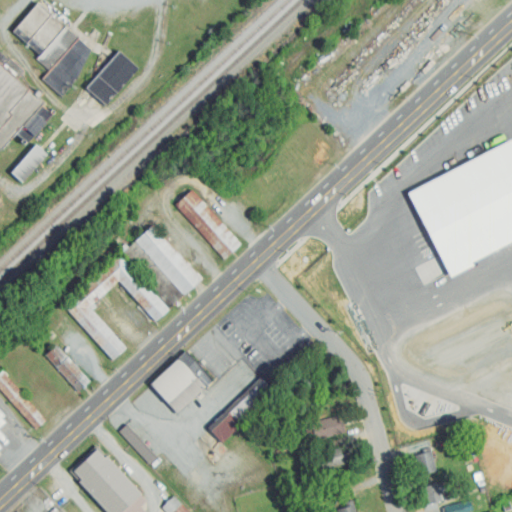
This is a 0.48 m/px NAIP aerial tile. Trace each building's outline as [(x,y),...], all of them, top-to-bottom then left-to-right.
[(37,4),(91,50),(77,78),(63,95),(43,78),(51,67),(40,58),(43,55),(15,30),(37,4)] [(118,51),(138,69),(106,105),(86,87),(118,51)] [(0,67),(42,103),(0,152),(0,67)] [(408,192),(511,138),(511,241),(473,261),(475,265),(451,277),(408,192)] [(12,170),(24,181),(51,154),(38,142),(12,170)] [(176,205),(224,259),(241,244),(193,190),(176,205)] [(135,241),(183,295),(201,279),(152,225),(135,241)] [(113,360),(126,348),(89,307),(118,280),(156,321),(169,309),(120,255),(63,306),(113,360)] [(46,355),(78,392),(90,381),(58,345),(46,355)] [(186,352),(213,380),(177,414),(150,386),(186,352)] [(315,372),(323,386),(306,396),(297,382),(315,372)] [(0,376),(4,373),(46,420),(36,429),(0,388),(0,376)] [(275,389),(263,376),(229,408),(241,421),(275,389)] [(0,428),(11,418),(0,406),(0,428)] [(211,426),(225,442),(243,425),(229,410),(211,426)] [(337,416),(342,433),(316,439),(312,422),(337,416)] [(121,430),(152,464),(159,457),(129,423),(121,430)] [(345,445),(349,463),(323,469),(318,452),(345,445)] [(97,446),(141,495),(121,511),(105,511),(69,471),(97,446)] [(431,451),(436,472),(419,476),(414,456),(431,451)] [(424,487),(424,489),(420,490),(422,499),(426,498),(428,504),(442,501),(439,491),(445,490),(443,482),(424,487)] [(163,506),(168,511),(192,511),(176,494),(163,506)] [(474,511),(475,511),(472,499),(444,506),(445,511),(474,511)] [(352,500),(355,511),(338,511),(337,509),(346,507),(344,502),(352,500)]
